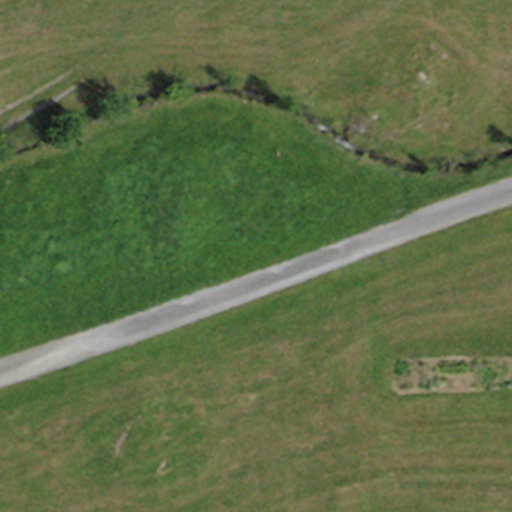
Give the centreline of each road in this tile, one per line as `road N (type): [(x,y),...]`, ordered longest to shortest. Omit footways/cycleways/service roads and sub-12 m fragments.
road 1 (residential): [(511,193),(0,375)]
road 2 (track): [(0,119),(88,69),(179,0)]
